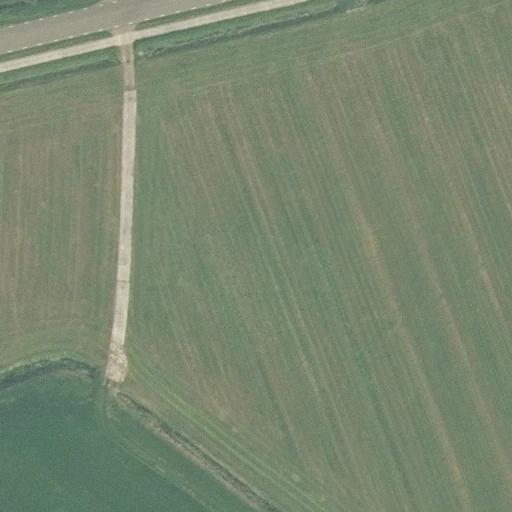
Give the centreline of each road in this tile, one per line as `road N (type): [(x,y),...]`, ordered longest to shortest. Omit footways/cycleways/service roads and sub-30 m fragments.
road 1 (track): [(102,401),(118,358),(136,90),(117,15)]
road 2 (tertiary): [(0,42),(181,0)]
